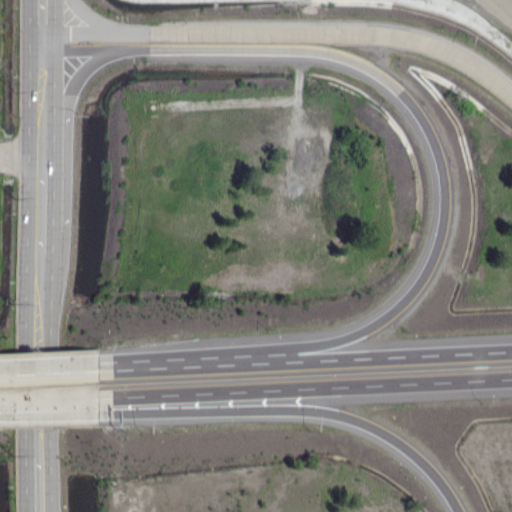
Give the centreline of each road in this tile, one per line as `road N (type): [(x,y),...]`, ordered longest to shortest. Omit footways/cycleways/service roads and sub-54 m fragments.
road 1 (motorway): [(41,49),(338,55),(407,94),(443,158),(449,202),(442,244),(422,281),(379,322),(325,344),(145,366)]
road 2 (motorway): [(96,398),(511,378)]
road 3 (motorway): [(511,94),(464,59),(398,37),(125,34)]
road 4 (motorway): [(98,407),(347,417),(424,460),(461,511)]
road 5 (motorway): [(511,348),(145,366)]
road 6 (primary): [(41,463),(42,270)]
road 7 (motorway): [(43,157),(87,71),(120,49)]
